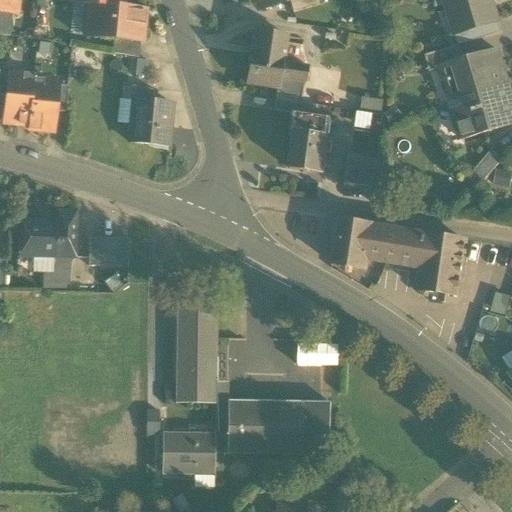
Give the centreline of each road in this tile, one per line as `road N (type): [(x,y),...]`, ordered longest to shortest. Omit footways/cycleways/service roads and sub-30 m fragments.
road 1 (tertiary): [(509,432),(354,306),(225,233)]
road 2 (track): [(511,237),(226,194)]
road 3 (unclassified): [(225,233),(226,194),(168,0)]
road 4 (tertiary): [(225,233),(0,156)]
